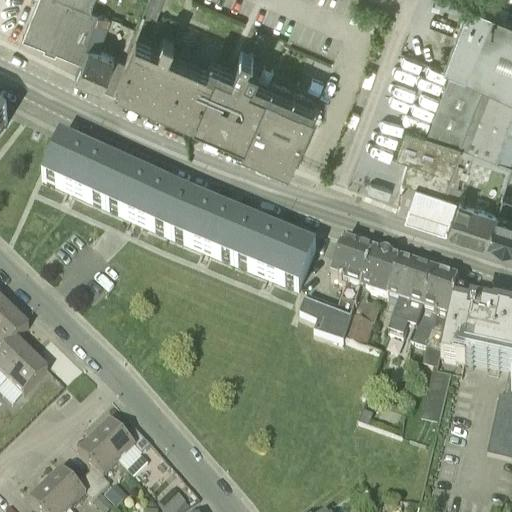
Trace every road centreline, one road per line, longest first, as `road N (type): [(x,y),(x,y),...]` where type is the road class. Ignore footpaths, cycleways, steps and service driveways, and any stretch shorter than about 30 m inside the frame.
road 1 (secondary): [(511,270),(240,179),(0,72)]
road 2 (residential): [(232,511),(117,379)]
road 3 (residential): [(117,379),(0,260)]
road 4 (residential): [(117,379),(56,437),(17,448),(0,465)]
